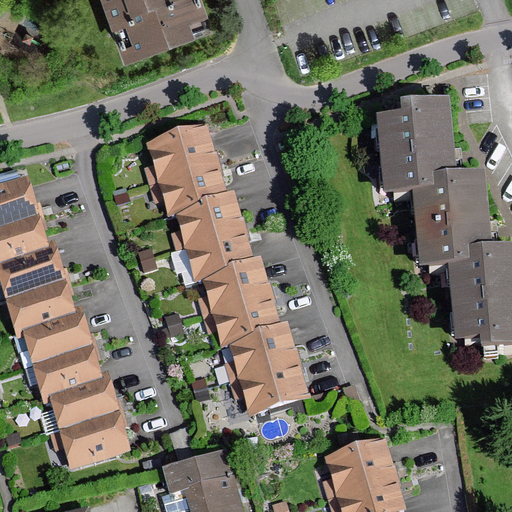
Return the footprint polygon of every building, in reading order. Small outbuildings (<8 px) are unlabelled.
[(104,0),(130,66),(202,39),(195,20),(211,14),(205,0),(104,0)] [(496,356),(511,354),(511,253),(494,254),(488,178),(459,181),(453,106),(400,110),(400,122),(376,124),(382,201),(413,199),(419,276),(449,274),(455,346),(482,344),(483,363),(497,362),(496,356)] [(227,201),(208,129),(138,147),(154,210),(165,207),(186,290),(199,286),(218,357),(230,354),(248,422),(310,405),(290,330),(279,333),(261,263),(252,266),(235,199),(227,201)] [(31,181),(0,189),(0,292),(15,344),(23,342),(41,410),(51,407),(67,477),(134,456),(115,379),(104,383),(87,317),(77,320),(58,249),(48,250),(31,181)] [(406,511),(386,444),(324,462),(338,511),(406,511)] [(239,511),(224,459),(166,475),(172,494),(186,490),(192,511),(239,511)]
